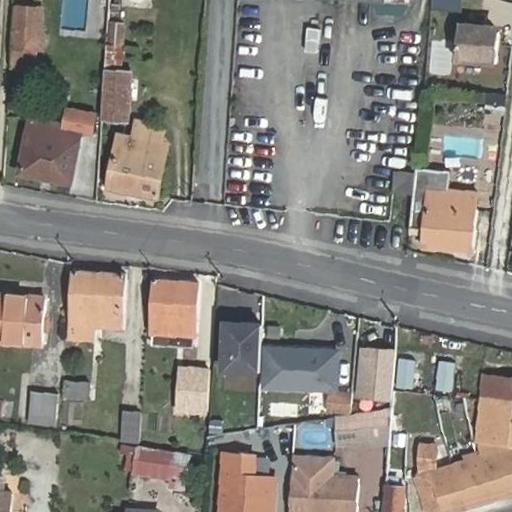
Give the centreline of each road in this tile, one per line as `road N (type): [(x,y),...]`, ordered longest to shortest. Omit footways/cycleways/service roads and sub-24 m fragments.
road 1 (tertiary): [(511,312),(304,262),(0,213)]
road 2 (unknown): [(484,279),(511,70)]
